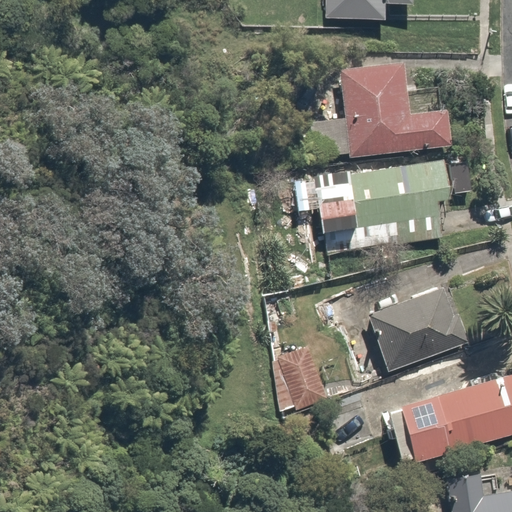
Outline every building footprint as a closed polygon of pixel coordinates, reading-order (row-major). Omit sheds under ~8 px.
[(423,0),(325,0),(325,20),(423,21),(423,0)] [(403,65),(342,71),(347,122),(299,127),(303,164),(454,148),(449,107),(408,112),(403,65)] [(451,240),(443,169),(315,184),(324,255),(451,240)] [(468,354),(449,293),(369,319),(388,380),(468,354)] [(311,345),(273,359),(293,414),(331,401),(311,345)] [(405,472),(511,437),(511,370),(385,412),(405,472)] [(511,511),(511,490),(483,495),(480,477),(449,482),(452,511),(511,511)]
